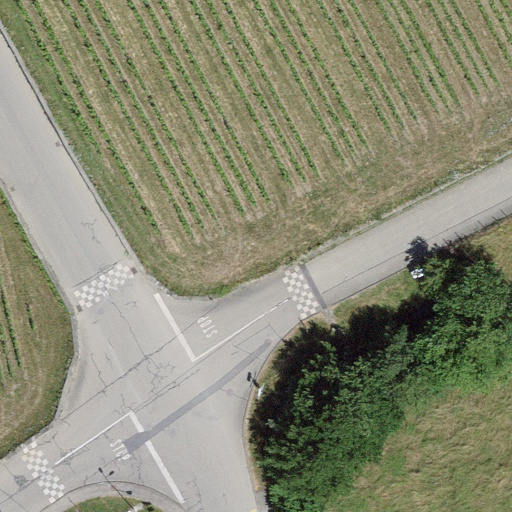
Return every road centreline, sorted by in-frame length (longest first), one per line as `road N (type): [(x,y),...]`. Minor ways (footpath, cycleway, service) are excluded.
road 1 (unclassified): [(162,386),(511,186)]
road 2 (unclassified): [(162,386),(0,84)]
road 3 (residential): [(0,499),(162,386)]
road 4 (unclassified): [(224,511),(162,386)]
